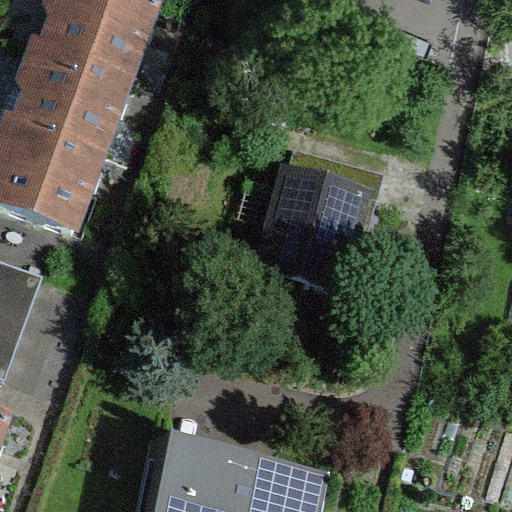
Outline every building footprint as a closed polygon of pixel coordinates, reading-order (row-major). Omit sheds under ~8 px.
[(154,10),(125,0),(61,0),(43,55),(127,84),(154,10)] [(127,84),(43,55),(16,130),(101,159),(127,84)] [(101,159),(16,130),(0,176),(0,207),(75,234),(101,159)] [(364,212),(287,188),(256,291),(333,314),(364,212)] [(52,294),(0,274),(0,387),(15,393),(52,294)] [(324,511),(330,482),(155,447),(141,511),(324,511)]
